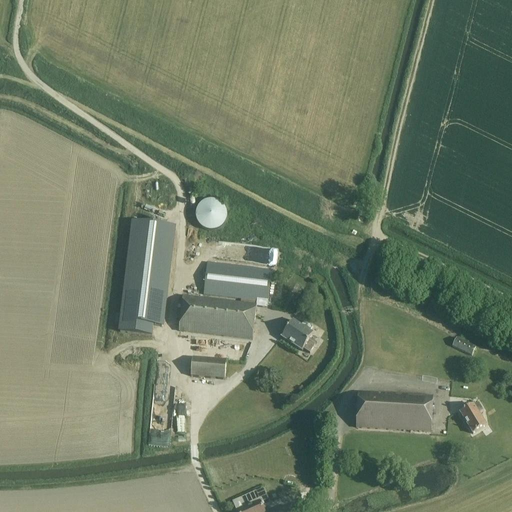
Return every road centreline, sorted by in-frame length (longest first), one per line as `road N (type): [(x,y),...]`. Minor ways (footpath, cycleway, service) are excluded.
road 1 (track): [(22,0),(16,49),(26,70),(178,183),(182,233),(171,341),(179,372),(205,410)]
road 2 (track): [(376,235),(432,0)]
road 3 (track): [(511,302),(376,235)]
road 4 (track): [(362,380),(372,362),(362,281),(376,235)]
